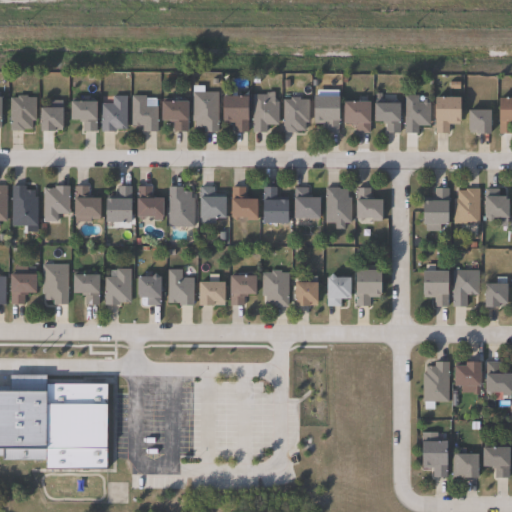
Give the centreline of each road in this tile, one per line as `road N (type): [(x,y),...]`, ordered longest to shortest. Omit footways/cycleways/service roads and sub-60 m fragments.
road 1 (residential): [(511,157),(0,155)]
road 2 (residential): [(511,333),(0,331)]
road 3 (residential): [(511,505),(421,505),(401,491),(404,156)]
